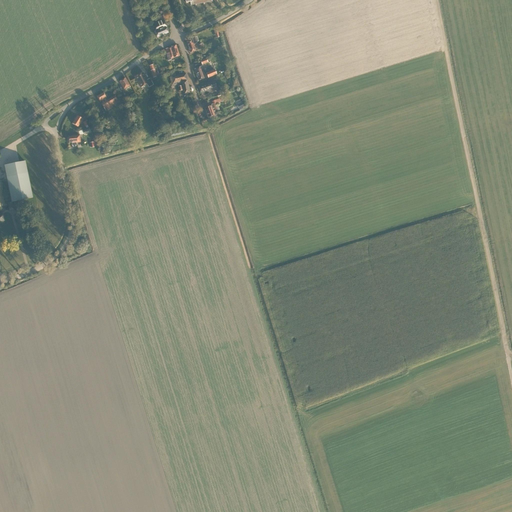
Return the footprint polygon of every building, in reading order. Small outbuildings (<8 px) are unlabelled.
[(166,27),(162,16),(153,19),(150,20),(155,31),(154,31),(157,37),(168,33),(165,27),(166,27)] [(197,43),(195,37),(191,38),(192,40),(186,42),(190,53),(196,51),(203,48),(201,44),(199,45),(198,46),(197,43)] [(179,56),(176,45),(171,47),(165,49),(167,54),(166,54),(168,60),(171,60),(171,59),(174,58),(179,56)] [(215,70),(213,70),(206,73),(207,74),(206,74),(202,66),(194,69),(199,80),(204,78),(207,77),(208,77),(208,78),(217,74),(215,70)] [(155,69),(154,70),(150,71),(153,78),(162,75),(161,73),(158,73),(158,72),(156,73),(155,69)] [(146,80),(142,73),(135,77),(141,87),(147,84),(148,87),(153,85),(150,78),(146,80)] [(186,74),(177,76),(176,76),(175,73),(171,74),(172,77),(170,77),(172,86),(178,85),(179,91),(182,90),(183,94),(190,93),(186,74)] [(216,79),(215,76),(208,78),(209,80),(205,82),(205,85),(198,87),(200,93),(201,92),(202,95),(217,90),(214,79),(216,79)] [(129,85),(125,78),(119,82),(123,89),(129,85)] [(106,98),(103,93),(97,96),(100,102),(106,111),(112,107),(111,104),(117,100),(115,95),(108,99),(107,98),(106,98)] [(221,102),(220,99),(212,101),(213,104),(212,104),(211,106),(204,108),(209,121),(215,119),(214,115),(217,114),(216,113),(220,111),(218,105),(219,104),(218,103),(221,102)] [(83,118),(77,115),(72,123),(78,126),(83,118)] [(72,146),(73,147),(76,146),(76,145),(76,143),(81,142),(80,134),(72,135),(72,136),(68,136),(69,143),(72,143),(72,146)] [(25,161),(4,165),(11,202),(33,198),(25,161)]
